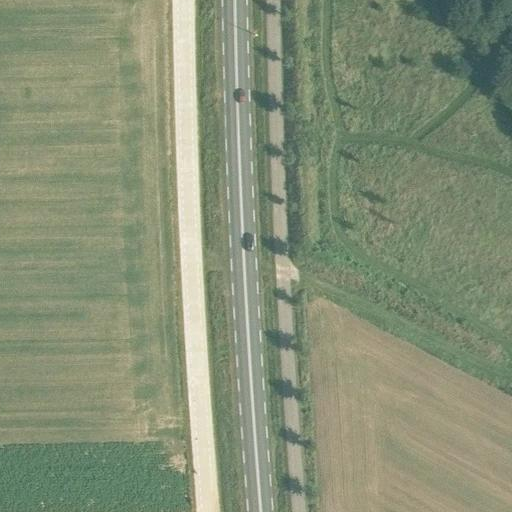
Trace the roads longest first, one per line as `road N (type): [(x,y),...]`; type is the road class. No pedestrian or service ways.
road 1 (primary): [(259,511),(236,0)]
road 2 (unclassified): [(208,511),(185,0)]
